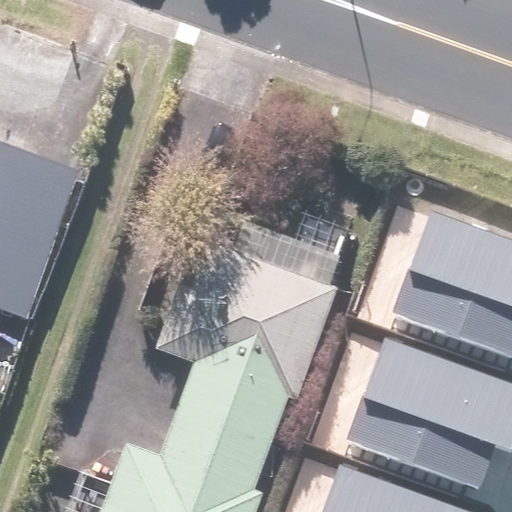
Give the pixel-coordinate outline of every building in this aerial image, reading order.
[(86,181),(0,147),(0,317),(12,308),(32,316),(86,181)] [(511,238),(432,206),(389,313),(511,361),(511,238)] [(88,511),(262,511),(299,396),(310,399),(356,253),(227,213),(204,287),(187,282),(165,351),(205,364),(177,452),(139,440),(116,511),(94,511),(89,510),(88,511)] [(511,376),(397,331),(354,437),(489,491),(509,441),(511,441),(511,376)] [(479,511),(346,459),(324,511),(479,511)]
